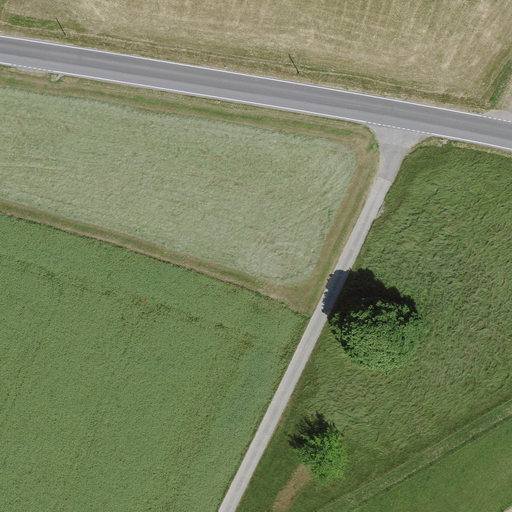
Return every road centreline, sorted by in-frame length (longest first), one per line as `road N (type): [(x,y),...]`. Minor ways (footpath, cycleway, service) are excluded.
road 1 (tertiary): [(0,47),(511,135)]
road 2 (track): [(228,511),(413,115)]
